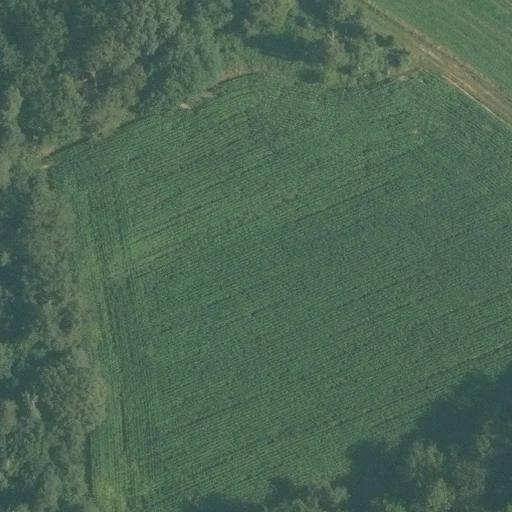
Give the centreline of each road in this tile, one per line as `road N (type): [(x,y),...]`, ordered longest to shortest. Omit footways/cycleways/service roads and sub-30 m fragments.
road 1 (track): [(334,0),(511,114)]
road 2 (track): [(350,511),(511,447)]
road 3 (track): [(0,49),(35,46),(153,0)]
